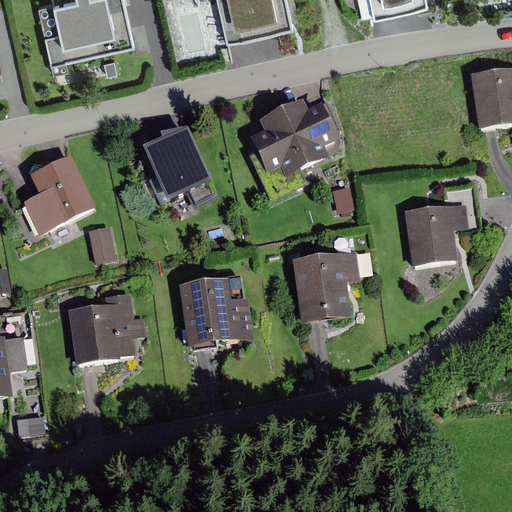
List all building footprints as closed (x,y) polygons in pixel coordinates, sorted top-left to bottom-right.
[(127,0),(30,0),(47,79),(140,60),(127,0)] [(216,0),(226,40),(296,23),(290,0),(216,0)] [(364,0),(368,16),(426,4),(425,0),(364,0)] [(511,75),(468,82),(477,139),(511,133),(511,75)] [(303,108),(261,123),(268,144),(249,151),(256,170),(275,163),(281,179),(324,163),(318,148),(336,142),(326,113),(307,119),(303,108)] [(181,133),(134,152),(158,210),(205,190),(181,133)] [(95,207),(70,157),(32,175),(42,195),(23,204),(39,235),(95,207)] [(465,205),(402,213),(410,273),(454,267),(450,234),(469,231),(465,205)] [(92,233),(100,266),(122,260),(114,227),(92,233)] [(354,252),(289,261),(299,325),(346,318),(341,284),(359,281),(354,252)] [(218,284),(175,289),(182,351),(253,342),(248,302),(221,306),(218,284)] [(132,306),(67,311),(71,363),(136,358),(132,306)] [(4,341),(0,341),(0,396),(12,394),(4,341)]
